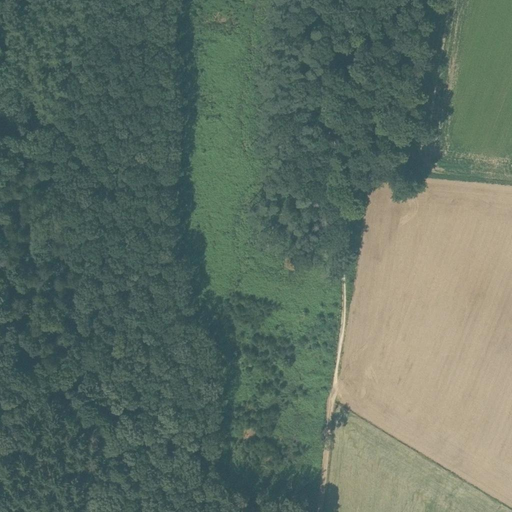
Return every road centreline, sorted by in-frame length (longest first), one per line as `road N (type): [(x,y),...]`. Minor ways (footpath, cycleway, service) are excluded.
road 1 (track): [(319,511),(343,313),(331,138),(336,0)]
road 2 (track): [(0,127),(37,174),(66,245),(128,511)]
